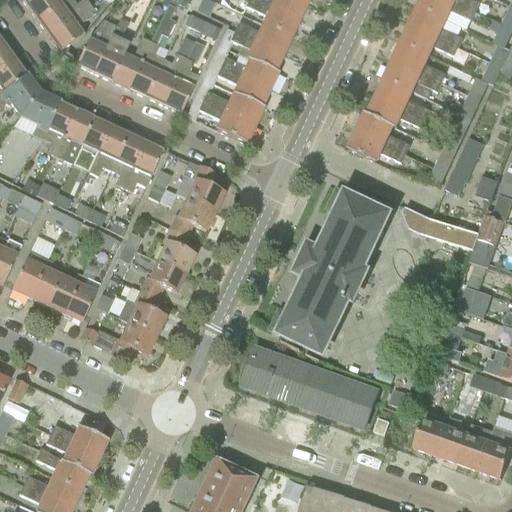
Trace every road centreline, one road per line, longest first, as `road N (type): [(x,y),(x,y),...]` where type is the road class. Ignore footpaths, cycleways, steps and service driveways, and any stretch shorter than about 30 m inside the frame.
road 1 (residential): [(279,185),(52,80),(0,10)]
road 2 (tertiary): [(457,511),(172,417)]
road 3 (tertiary): [(172,417),(279,185)]
road 4 (tertiary): [(279,185),(367,0)]
road 5 (tertiary): [(172,417),(0,339)]
